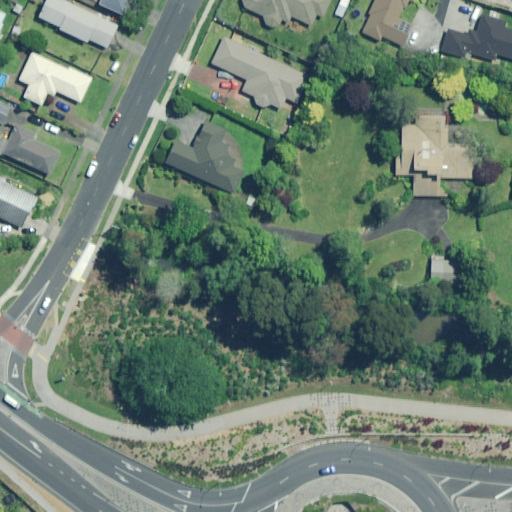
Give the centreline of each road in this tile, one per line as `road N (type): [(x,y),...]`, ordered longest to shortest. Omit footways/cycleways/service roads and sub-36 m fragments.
road 1 (tertiary): [(185,0),(44,289)]
road 2 (trunk): [(18,408),(185,501),(261,495)]
road 3 (trunk): [(261,495),(333,460),(399,470)]
road 4 (tertiary): [(44,289),(18,361),(18,408)]
road 5 (trunk): [(98,511),(0,438)]
